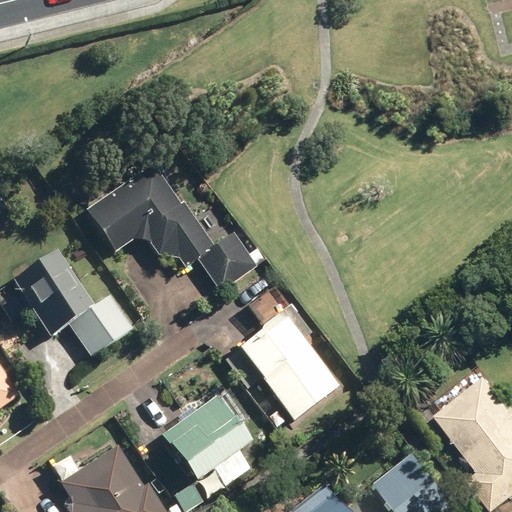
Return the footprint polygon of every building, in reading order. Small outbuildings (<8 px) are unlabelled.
[(157,164),(151,169),(92,210),(122,251),(139,240),(154,244),(163,257),(182,259),(188,268),(200,259),(222,291),(258,267),(235,233),(216,246),(157,164)] [(99,305),(63,252),(19,281),(55,337),(73,325),(95,357),(135,328),(112,296),(99,305)] [(299,428),(343,393),(284,318),(240,352),(299,428)] [(0,400),(14,390),(0,372),(0,400)] [(472,487),(493,511),(504,511),(511,505),(511,417),(486,389),(442,423),(485,477),(472,487)] [(257,448),(218,397),(161,439),(199,491),(257,448)] [(56,511),(172,511),(123,444),(47,499),(56,511)] [(418,456),(377,485),(396,511),(439,511),(453,503),(418,456)] [(296,511),(350,511),(329,486),(296,511)]
